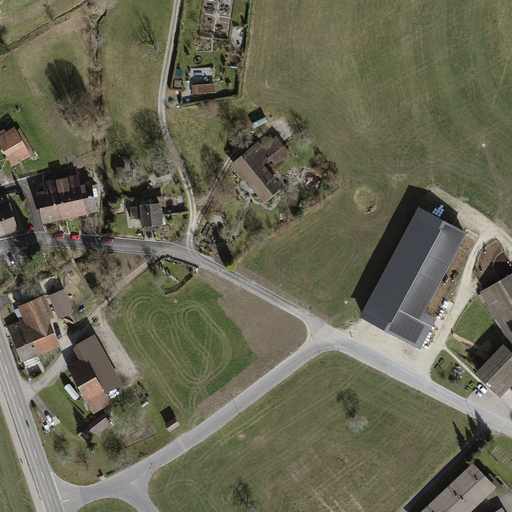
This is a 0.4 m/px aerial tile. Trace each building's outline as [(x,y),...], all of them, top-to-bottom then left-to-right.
[(216,83),(192,85),(192,94),(217,92),(216,83)] [(14,126),(0,134),(0,146),(12,167),(31,155),(33,158),(36,156),(20,128),(17,130),(14,126)] [(277,135),(263,146),(266,150),(267,154),(270,158),(276,166),(291,153),(277,135)] [(258,141),(230,164),(244,181),(246,179),(264,202),(283,187),(264,163),(270,158),(267,154),(266,150),(263,146),(258,141)] [(169,168),(155,172),(159,183),(172,179),(169,168)] [(45,190),(37,191),(44,223),(99,211),(92,179),(80,181),(78,173),(43,181),(45,190)] [(6,193),(0,195),(0,235),(18,229),(6,193)] [(161,201),(140,204),(140,206),(130,207),(131,219),(141,218),(142,226),(163,223),(161,201)] [(417,205),(358,316),(420,349),(436,318),(424,311),(466,231),(417,205)] [(511,272),(480,292),(510,343),(511,341),(511,272)] [(64,288),(48,295),(59,319),(73,313),(70,303),(64,288)] [(23,319),(7,326),(22,362),(60,346),(50,322),(51,322),(50,318),(54,316),(45,294),(17,306),(23,319)] [(79,359),(66,366),(93,413),(112,403),(107,393),(123,383),(94,333),(77,343),(73,348),(79,359)] [(511,352),(502,343),(474,373),(500,397),(511,383),(511,352)] [(103,413),(85,428),(91,435),(96,431),(99,434),(112,424),(103,413)] [(174,417),(165,424),(170,432),(180,425),(174,417)] [(472,462),(419,511),(470,511),(496,487),(472,462)]
